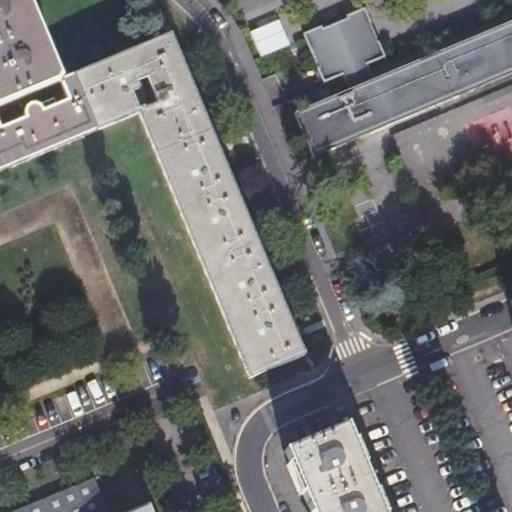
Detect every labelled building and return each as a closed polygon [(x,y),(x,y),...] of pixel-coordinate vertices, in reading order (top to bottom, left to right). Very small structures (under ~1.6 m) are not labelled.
[(0,0),(0,105),(59,82),(57,77),(53,68),(52,64),(47,52),(44,44),(42,40),(39,32),(37,28),(33,19),(32,15),(28,7),(27,3),(25,0),(0,0)] [(367,10),(307,34),(327,82),(347,74),(353,90),(375,80),(370,66),(387,59),(367,10)] [(353,90),(292,115),(309,157),(325,150),(511,72),(511,23),(375,80),(353,90)] [(112,60),(71,77),(94,134),(136,116),(245,381),(301,358),(282,313),(259,257),(234,196),(211,140),(189,87),(168,37),(122,56),(112,60)] [(0,172),(94,134),(71,77),(59,82),(0,105),(0,172)] [(384,511),(347,423),(278,452),(297,497),(303,511),(384,511)] [(141,511),(140,507),(127,511),(98,511),(84,479),(2,511),(141,511)]
